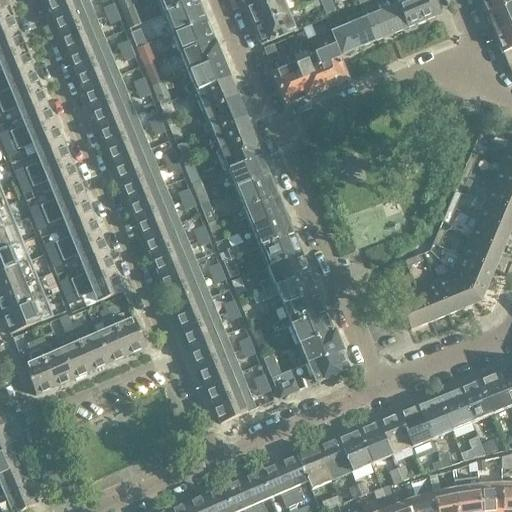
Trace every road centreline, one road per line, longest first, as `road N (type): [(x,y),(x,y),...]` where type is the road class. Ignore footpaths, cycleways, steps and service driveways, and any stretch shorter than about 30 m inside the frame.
road 1 (residential): [(27,0),(180,354)]
road 2 (residential): [(381,391),(273,127)]
road 3 (residential): [(475,48),(273,127)]
road 4 (residential): [(226,458),(381,391)]
road 5 (residential): [(31,413),(180,354)]
road 6 (residential): [(381,391),(511,333)]
road 7 (residential): [(99,511),(226,458)]
road 8 (residential): [(273,127),(220,0)]
